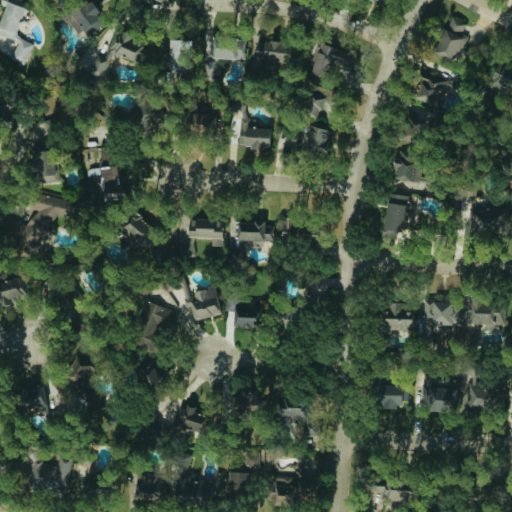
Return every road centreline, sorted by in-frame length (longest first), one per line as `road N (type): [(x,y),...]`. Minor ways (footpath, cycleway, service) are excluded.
road 1 (tertiary): [(341,511),(360,183),(404,36),(423,0)]
road 2 (residential): [(360,183),(182,175)]
road 3 (residential): [(511,444),(346,438)]
road 4 (residential): [(352,260),(511,266)]
road 5 (residential): [(349,361),(210,356)]
road 6 (residential): [(404,36),(272,0)]
